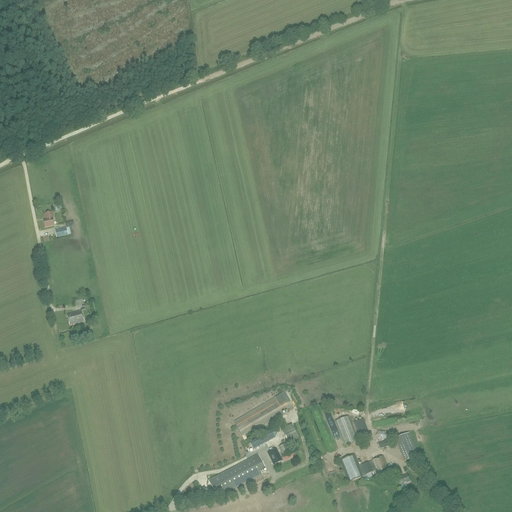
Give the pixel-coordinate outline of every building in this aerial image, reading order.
[(53,212),(45,214),(46,220),(43,220),(45,228),(54,226),(52,218),(54,218),(53,212)] [(55,231),(56,238),(68,235),(66,228),(55,231)] [(69,325),(83,321),(81,311),(66,315),(69,325)] [(293,409),(285,394),(284,392),(233,422),(236,427),(241,436),(243,440),(247,438),(244,434),(253,430),(255,433),(261,429),(260,426),(268,422),(290,409),(290,411),(293,409)] [(347,417),(336,421),(345,445),(356,440),(347,417)] [(362,419),(353,423),(361,440),(369,437),(362,419)] [(297,438),(292,426),(282,431),(287,442),(297,438)] [(275,438),(278,432),(275,427),(265,433),(266,434),(254,441),(257,447),(275,438)] [(379,431),(376,436),(378,441),(384,441),(386,436),(384,432),(379,431)] [(405,462),(419,456),(410,433),(396,439),(405,462)] [(378,442),(380,448),(393,445),(392,439),(378,442)] [(282,457),(283,459),(284,461),(293,457),(291,452),(289,453),(285,443),(278,447),(282,455),(287,452),(287,454),(282,457)] [(283,459),(282,457),(280,458),(275,449),(267,453),(273,465),(283,459)] [(354,454),(338,461),(347,483),(363,476),(363,475),(375,470),(378,478),(389,473),(383,456),(359,466),(354,454)] [(208,481),(217,497),(262,474),(260,471),(265,469),(258,455),(208,481)] [(399,486),(409,482),(406,475),(396,479),(399,486)]
